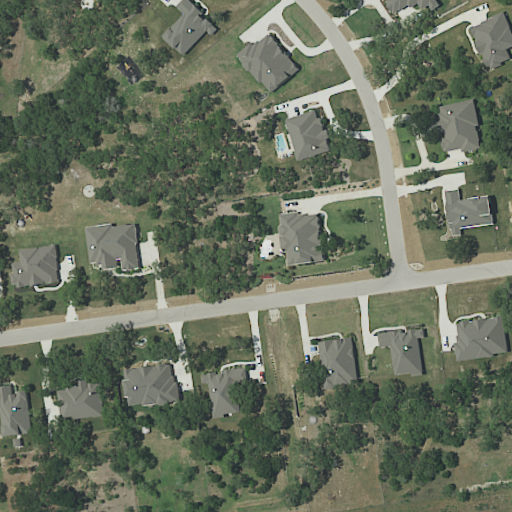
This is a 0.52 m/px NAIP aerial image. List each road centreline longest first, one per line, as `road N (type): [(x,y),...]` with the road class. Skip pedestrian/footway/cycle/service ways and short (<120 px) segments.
road 1 (residential): [(511,267),(0,339)]
road 2 (residential): [(402,283),(371,97),(347,49),(306,0)]
